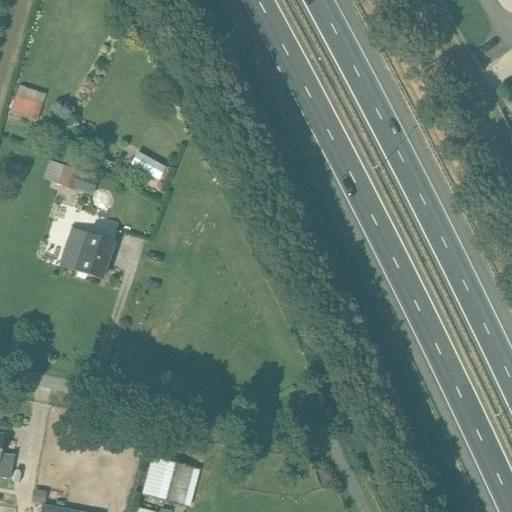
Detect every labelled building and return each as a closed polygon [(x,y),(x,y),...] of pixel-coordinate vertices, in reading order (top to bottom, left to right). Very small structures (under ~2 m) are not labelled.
[(15,96),(10,112),(37,122),(43,105),(15,96)] [(133,153),(127,166),(159,179),(164,166),(133,153)] [(84,172),(64,165),(57,185),(77,192),(84,172)] [(113,242),(94,236),(85,233),(80,248),(67,244),(59,267),(101,280),(113,242)] [(4,435),(0,434),(0,478),(9,480),(14,455),(0,452),(4,435)] [(182,506),(192,467),(152,457),(142,496),(182,506)] [(44,504),(46,492),(34,490),(32,502),(44,504)]
